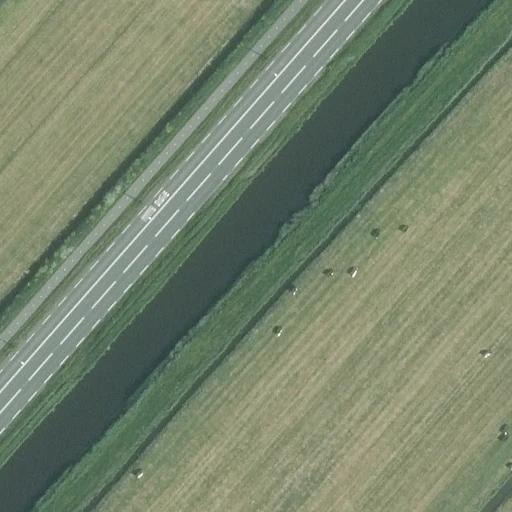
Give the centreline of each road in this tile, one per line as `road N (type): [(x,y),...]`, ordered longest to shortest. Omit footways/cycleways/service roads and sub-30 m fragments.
road 1 (track): [(61,511),(511,3)]
road 2 (primary): [(363,0),(0,412)]
